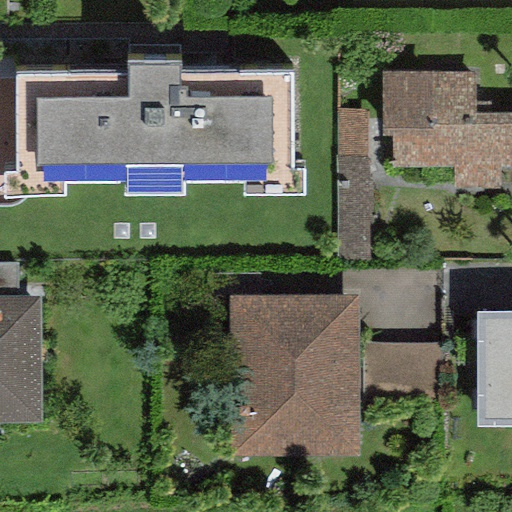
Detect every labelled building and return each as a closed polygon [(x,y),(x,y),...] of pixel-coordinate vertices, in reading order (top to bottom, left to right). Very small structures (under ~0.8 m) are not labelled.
[(474,72),(380,71),(380,165),(450,165),(450,190),(500,190),(500,167),(511,166),(511,113),(474,114),(474,72)] [(313,77),(20,77),(20,201),(313,201),(313,77)] [(40,297),(0,297),(0,423),(41,423),(40,297)] [(358,297),(227,297),(227,458),(358,458),(358,297)] [(495,421),(511,421),(511,311),(494,312),(495,421)] [(373,395),(440,396),(440,339),(374,339),(373,395)] [(446,394),(487,393),(486,348),(445,348),(446,394)]
